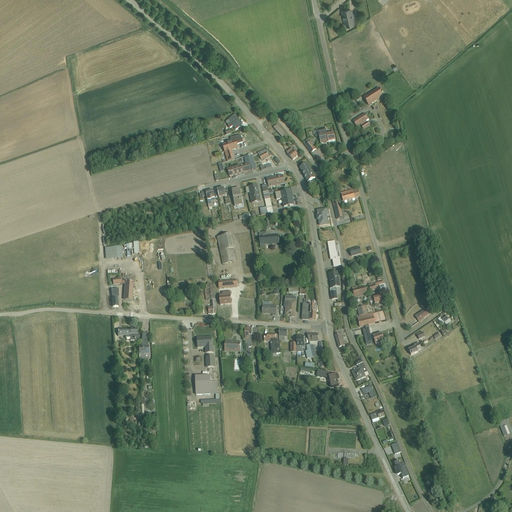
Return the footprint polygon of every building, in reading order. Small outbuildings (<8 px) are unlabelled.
[(342,11),(344,20),(345,20),(346,27),(355,25),(352,13),(351,14),(350,9),(342,11)] [(364,98),(368,105),(371,103),(372,104),(384,96),(379,89),(364,98)] [(356,127),(368,120),(365,114),(353,121),(356,127)] [(235,115),(225,122),(230,128),(233,126),(235,130),(242,125),(235,115)] [(362,126),(365,130),(372,125),(369,121),(362,126)] [(277,124),(273,128),(282,138),(283,137),(286,139),(288,137),(285,135),(286,134),(277,124)] [(319,132),(319,136),(319,137),(319,138),(319,139),(320,139),(321,144),(328,142),(336,141),(334,133),(326,134),(326,130),(319,132)] [(230,135),(225,137),(227,141),(229,140),(230,142),(240,138),(238,132),(230,135)] [(302,144),(310,154),(315,150),(307,140),(302,144)] [(236,141),(220,146),(222,153),(231,150),(238,148),(236,141)] [(292,149),(287,153),(293,161),(298,156),(298,155),(300,154),(295,148),(293,150),(292,149)] [(231,150),(222,153),(224,158),(226,158),(228,162),(234,160),(231,150)] [(266,150),(258,154),(261,160),(271,155),(268,152),(266,150)] [(253,156),(248,158),(250,162),(250,163),(252,170),(257,169),(253,156)] [(248,164),(227,169),(229,177),(250,171),(250,170),(248,164)] [(308,164),(300,168),(302,172),(308,182),(315,178),(308,164)] [(283,175),(267,179),(269,187),(285,184),(283,175)] [(258,185),(249,187),(250,193),(252,204),(261,202),(258,185)] [(224,189),(217,190),(219,200),(220,207),(224,206),(223,200),(225,199),(226,205),(230,204),(229,198),(225,199),(225,197),(224,189)] [(232,190),(235,207),(243,205),(240,189),(239,189),(232,191),(232,190)] [(291,190),(275,193),(276,200),(282,199),(284,208),(294,206),(292,198),(293,198),(291,190)] [(341,194),(343,202),(360,197),(358,190),(353,191),(352,191),(341,194)] [(213,191),(206,192),(209,208),(213,207),(213,204),(211,204),(211,202),(216,201),(216,199),(215,199),(214,192),(213,191)] [(263,193),(266,208),(268,214),(273,213),(270,199),(269,191),(268,191),(263,193)] [(334,204),(337,219),(342,218),(345,218),(341,202),(334,204)] [(318,216),(317,216),(318,220),(319,220),(320,226),(328,224),(327,218),(330,217),(329,210),(322,211),(319,211),(318,211),(318,215),(317,215),(318,216)] [(97,250),(97,235),(76,235),(77,251),(97,250)] [(231,235),(217,238),(222,265),(236,262),(234,250),(234,249),(231,235)] [(279,236),(259,238),(260,248),(265,247),(265,245),(279,243),(279,236)] [(122,246),(105,248),(106,259),(123,258),(122,246)] [(336,246),(329,247),(329,248),(331,259),(331,260),(333,259),(334,266),(334,267),(341,266),(339,257),(338,258),(337,253),(339,252),(338,246),(336,246)] [(350,251),(351,257),(361,254),(359,248),(350,251)] [(338,272),(329,273),(331,288),(336,288),(340,287),(338,272)] [(125,285),(124,300),(132,301),(133,287),(135,287),(135,279),(126,278),(125,285)] [(236,280),(218,281),(219,286),(219,288),(219,289),(237,287),(236,280)] [(368,285),(370,292),(376,290),(377,293),(380,292),(379,287),(378,288),(378,286),(383,284),(383,281),(375,283),(375,285),(372,286),(372,284),(368,285)] [(203,313),(198,313),(198,314),(203,315),(203,313),(208,314),(208,315),(213,315),(214,314),(216,314),(217,308),(216,300),(215,300),(214,285),(210,285),(210,283),(208,283),(206,286),(206,288),(204,288),(205,300),(211,300),(212,307),(209,307),(209,308),(203,307),(203,313)] [(368,292),(366,287),(356,290),(355,288),(352,289),(353,293),(351,294),(352,296),(368,292)] [(222,295),(219,295),(220,305),(232,304),(231,296),(232,295),(232,293),(230,292),(222,292),(222,295)] [(284,301),(284,307),(286,307),(285,310),(285,315),(291,316),(291,317),(295,317),(296,297),(285,296),(285,301),(284,301)] [(369,302),(372,302),(374,301),(375,304),(383,302),(381,296),(373,298),(373,297),(368,298),(369,302)] [(270,302),(262,301),(262,303),(263,303),(262,313),(273,314),(273,316),(276,316),(277,306),(270,305),(270,302)] [(303,304),(302,320),(302,319),(309,319),(310,305),(303,304)] [(419,323),(435,311),(431,305),(415,317),(419,323)] [(359,317),(367,315),(366,307),(357,309),(359,317)] [(373,314),(357,318),(360,328),(375,324),(373,314)] [(439,316),(442,319),(441,320),(443,323),(444,322),(444,323),(449,319),(447,316),(446,317),(443,314),(439,316)] [(124,329),(118,330),(118,336),(126,336),(126,339),(127,339),(127,340),(130,340),(130,341),(131,341),(131,342),(135,342),(135,341),(138,341),(139,341),(139,334),(137,334),(137,329),(124,330),(124,329)] [(287,330),(279,330),(280,340),(280,341),(285,341),(285,337),(287,337),(287,330)] [(142,346),(138,346),(139,354),(149,354),(148,345),(147,341),(146,333),(142,333),(142,342),(142,344),(142,346)] [(267,336),(264,336),(264,341),(271,341),(272,354),(280,354),(280,341),(280,340),(278,340),(278,334),(267,334),(267,336)] [(318,334),(307,334),(310,345),(313,357),(315,356),(314,349),(313,345),(317,345),(317,341),(318,341),(318,334)] [(342,334),(335,336),(339,348),(348,346),(346,341),(344,341),(343,338),(342,334)] [(373,337),(376,345),(385,342),(382,334),(373,337)] [(304,336),(297,337),(297,343),(297,352),(302,352),(302,347),(305,347),(305,342),(304,342),(304,336)] [(202,337),(197,338),(198,348),(205,347),(206,353),(214,353),(214,346),(212,346),(211,337),(202,338),(202,337)] [(225,342),(225,352),(240,353),(240,342),(225,342)] [(409,351),(411,356),(418,353),(418,351),(421,350),(419,344),(414,346),(415,348),(409,351)] [(214,357),(206,357),(207,368),(215,367),(214,357)] [(357,362),(355,363),(357,366),(358,366),(359,369),(365,367),(361,360),(359,361),(359,362),(357,363),(357,362)] [(359,369),(352,372),(354,375),(354,376),(355,378),(357,381),(366,377),(364,374),(367,373),(368,373),(365,367),(359,369)] [(318,371),(317,377),(329,379),(331,388),(338,387),(336,381),(338,381),(336,374),(330,375),(330,373),(318,371)] [(210,376),(195,376),(196,395),(217,394),(217,381),(210,381),(210,376)] [(371,386),(362,390),(364,396),(369,394),(371,399),(375,396),(371,386)] [(147,398),(141,399),(143,422),(143,424),(147,423),(146,414),(148,414),(148,413),(151,413),(151,410),(148,410),(147,398)] [(377,413),(370,416),(372,421),(379,418),(385,416),(383,412),(377,414),(377,413)] [(397,443),(392,446),(395,455),(401,453),(397,443)] [(343,458),(357,457),(356,451),(346,452),(346,450),(336,451),(336,459),(343,458)] [(404,465),(395,468),(397,474),(397,473),(398,476),(401,475),(403,480),(409,478),(404,465)]
